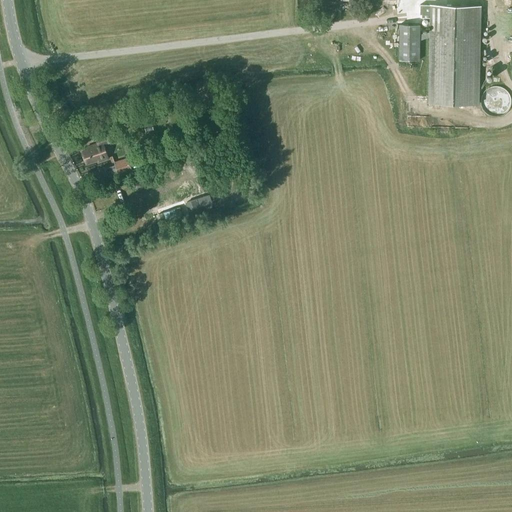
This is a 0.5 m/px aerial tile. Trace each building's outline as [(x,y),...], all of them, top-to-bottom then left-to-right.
[(481,5),(430,4),(428,103),(480,104),(481,5)] [(420,24),(399,24),(399,59),(420,59),(420,24)] [(491,87),(488,89),(486,91),(483,93),(482,96),(481,99),(481,102),(481,106),(482,109),(484,112),(487,114),(489,116),(493,117),(496,117),(499,116),(502,115),(505,113),(507,111),(509,109),(511,106),(511,102),(511,99),(510,96),(508,93),(506,91),(504,89),(501,87),(498,87),(494,87),(491,87)] [(152,125),(151,117),(143,118),(144,122),(144,123),(145,126),(152,125)] [(104,144),(121,138),(118,128),(96,136),(98,143),(86,147),(87,149),(83,151),(87,163),(98,159),(99,161),(108,158),(104,144)] [(129,161),(127,157),(114,162),(115,165),(105,168),(108,177),(131,169),(129,161)] [(186,203),(189,210),(212,202),(209,195),(186,203)]
